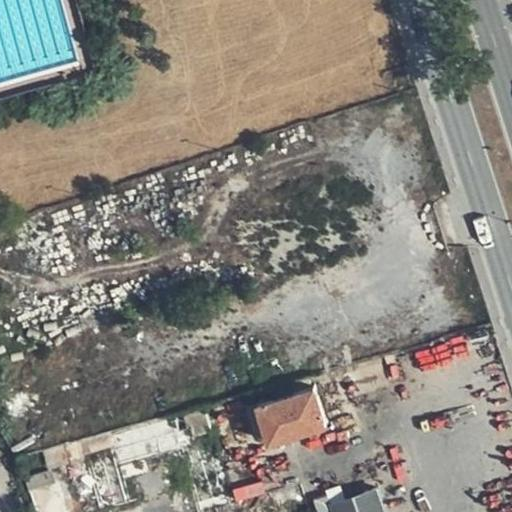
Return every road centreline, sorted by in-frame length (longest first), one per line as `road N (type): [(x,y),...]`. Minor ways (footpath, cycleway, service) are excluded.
road 1 (primary): [(421,0),(511,283)]
road 2 (unknown): [(471,511),(441,431),(408,414),(249,468)]
